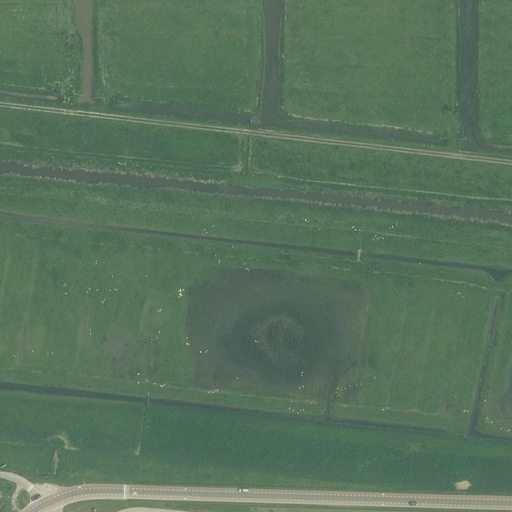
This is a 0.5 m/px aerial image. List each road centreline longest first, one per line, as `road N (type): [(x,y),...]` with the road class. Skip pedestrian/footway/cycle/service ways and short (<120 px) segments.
road 1 (track): [(511,162),(0,106)]
road 2 (tertiary): [(46,504),(87,491),(511,503)]
